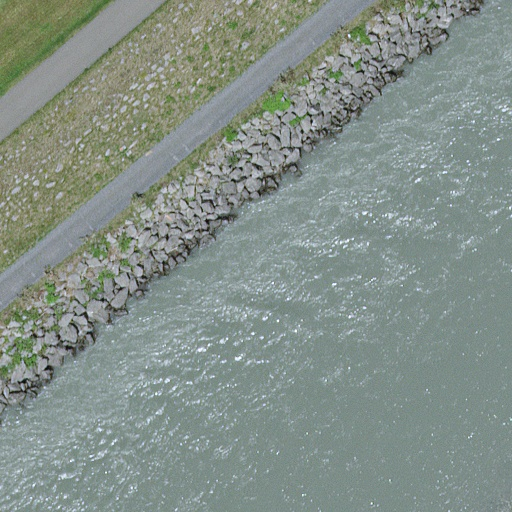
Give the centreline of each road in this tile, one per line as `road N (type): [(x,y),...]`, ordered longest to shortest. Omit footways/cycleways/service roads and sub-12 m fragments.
road 1 (track): [(0,299),(356,0)]
road 2 (track): [(148,0),(0,126)]
